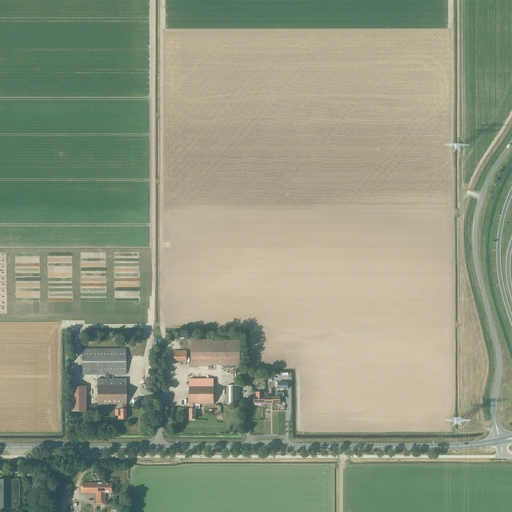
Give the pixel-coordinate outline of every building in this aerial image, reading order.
[(191,365),(238,365),(238,354),(240,354),(240,351),(238,351),(238,340),(191,341),(191,365)] [(105,379),(109,379),(109,375),(126,375),(126,349),(82,349),(82,375),(105,375),(105,379)] [(186,361),(186,351),(174,351),(174,361),(186,361)] [(118,419),(120,419),(126,419),(126,404),(126,379),(109,379),(105,379),(98,379),(97,404),(120,404),(120,409),(118,409),(118,410),(117,410),(117,416),(118,416),(118,419)] [(214,379),(189,379),(189,404),(190,404),(190,409),(195,409),(195,404),(214,404),(214,379)] [(239,404),(239,386),(227,386),(227,402),(227,404),(239,404)] [(71,411),(86,411),(86,387),(71,387),(71,411)] [(265,396),(265,393),(256,393),(256,396),(254,396),(254,404),(265,404),(265,396)] [(272,396),(272,404),(280,404),(280,398),(284,398),(284,393),(275,393),(275,396),(273,396),(272,396)] [(0,508),(12,508),(20,508),(19,480),(0,479),(0,508)] [(112,493),(112,483),(81,483),(81,493),(96,493),(96,504),(105,505),(105,493),(112,493)] [(71,492),(71,484),(54,484),(54,492),(71,492)] [(58,511),(59,498),(51,498),(50,511),(58,511)]
